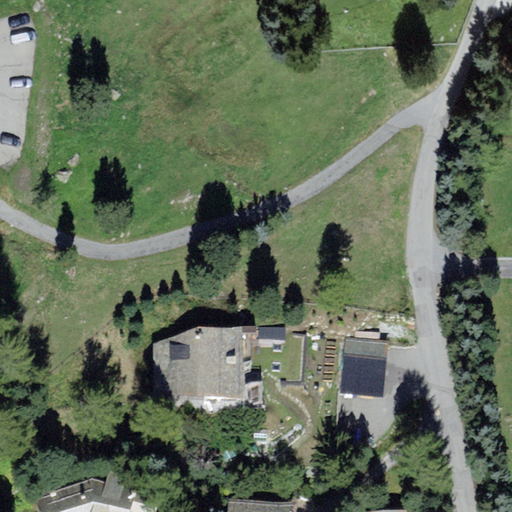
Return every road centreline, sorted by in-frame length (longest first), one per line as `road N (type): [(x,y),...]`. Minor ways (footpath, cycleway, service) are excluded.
road 1 (residential): [(0,208),(96,250),(146,247),(280,203),(409,116),(441,110)]
road 2 (residential): [(441,110),(421,193),(419,266),(467,511)]
